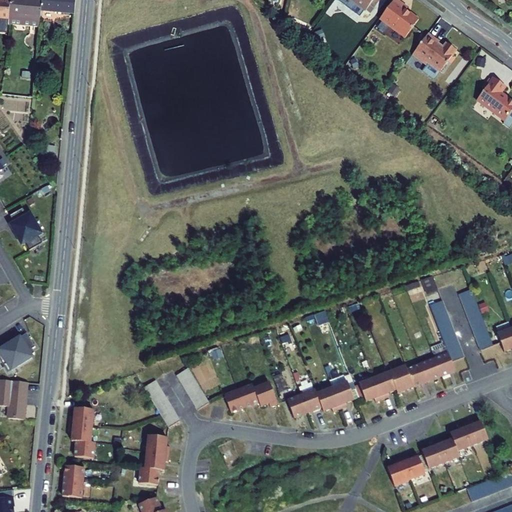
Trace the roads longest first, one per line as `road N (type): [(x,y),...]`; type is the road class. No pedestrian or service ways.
road 1 (residential): [(194,511),(191,459),(205,433),(344,438),(511,375)]
road 2 (tertiary): [(86,0),(59,307)]
road 3 (tertiary): [(59,307),(38,511)]
